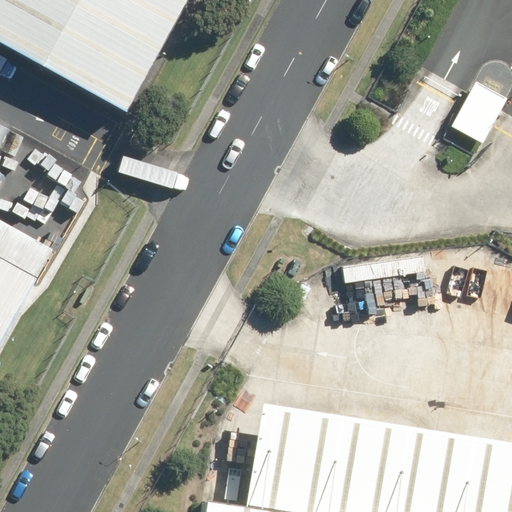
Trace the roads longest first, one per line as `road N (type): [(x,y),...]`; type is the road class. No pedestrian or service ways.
road 1 (residential): [(47,511),(330,0)]
road 2 (unknown): [(391,144),(465,0)]
road 3 (unknown): [(511,208),(391,144)]
